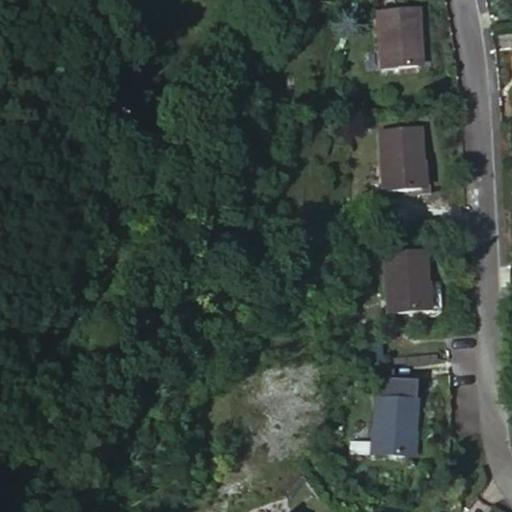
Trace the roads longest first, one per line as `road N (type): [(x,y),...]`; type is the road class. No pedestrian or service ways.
road 1 (residential): [(511,481),(492,448),(456,0)]
road 2 (track): [(212,109),(34,326),(0,382)]
